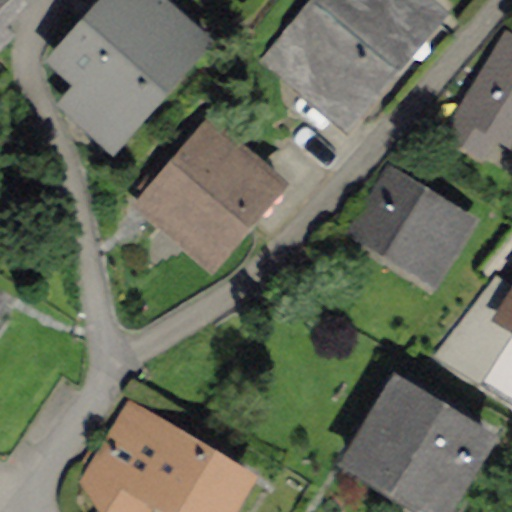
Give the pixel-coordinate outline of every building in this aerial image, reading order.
[(0,17),(17,0),(0,0),(0,36),(7,30),(0,22),(0,17)] [(208,42),(160,0),(111,0),(61,57),(87,80),(69,100),(106,133),(167,65),(178,75),(208,42)] [(438,13),(422,0),(314,0),(269,54),(349,121),(438,13)] [(441,128),(495,162),(511,135),(511,30),(507,27),(441,128)] [(280,172),(208,114),(140,198),(211,256),(280,172)] [(434,265),(464,215),(389,171),(359,220),(434,265)] [(511,356),(511,296),(484,338),(511,356)] [(445,511),(485,440),(388,387),(333,487),(379,511),(445,511)] [(208,511),(233,470),(122,408),(82,480),(139,511),(208,511)]
